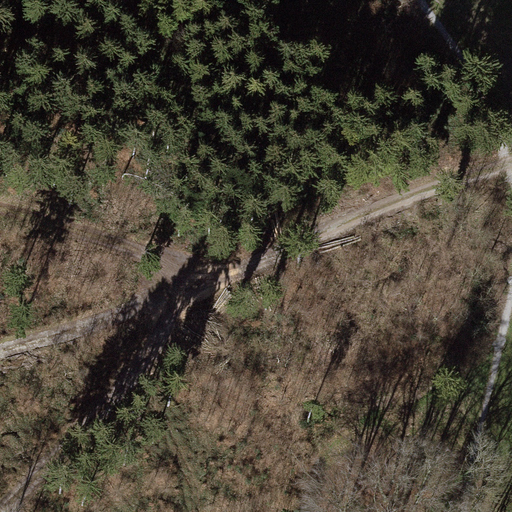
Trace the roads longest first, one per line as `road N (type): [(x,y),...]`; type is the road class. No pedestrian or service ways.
road 1 (track): [(182,300),(213,280),(511,159)]
road 2 (track): [(0,511),(39,476),(182,300)]
road 3 (track): [(213,280),(0,207)]
road 4 (track): [(182,300),(0,351)]
